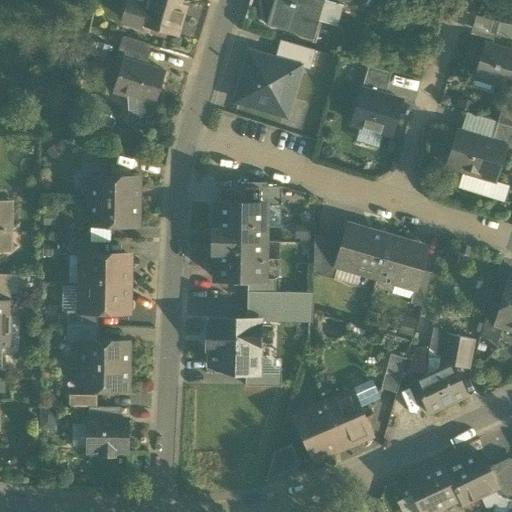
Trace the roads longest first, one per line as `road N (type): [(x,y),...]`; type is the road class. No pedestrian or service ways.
road 1 (residential): [(184,139),(160,511)]
road 2 (residential): [(511,244),(184,139)]
road 3 (unclassified): [(511,402),(313,493),(210,511)]
road 4 (unknown): [(384,203),(450,12)]
road 5 (residential): [(227,0),(184,139)]
